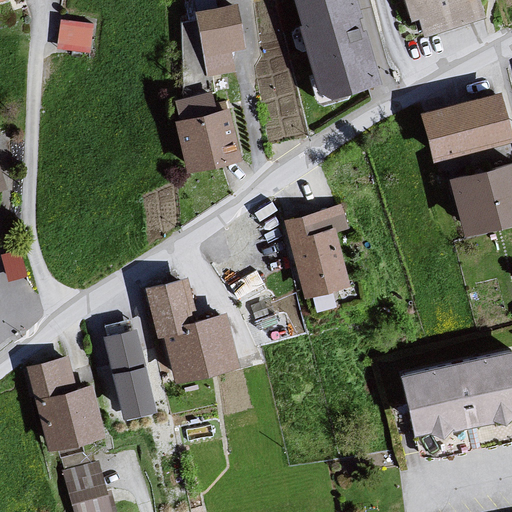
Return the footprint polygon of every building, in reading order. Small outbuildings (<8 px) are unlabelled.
[(352,0),(284,0),(316,105),(379,87),(352,0)] [(410,0),(421,35),(482,16),(476,0),(410,0)] [(232,3),(186,11),(198,83),(232,77),(228,56),(240,50),(232,3)] [(91,47),(94,16),(60,12),(56,42),(91,47)] [(498,92),(418,113),(431,161),(510,139),(498,92)] [(228,105),(171,119),(185,173),(241,158),(228,105)] [(511,162),(446,179),(461,236),(511,222),(511,162)] [(337,209),(283,224),(305,302),(350,290),(334,232),(343,230),(337,209)] [(1,253),(7,274),(25,270),(19,248),(1,253)] [(187,276),(143,286),(155,336),(164,334),(175,382),(237,368),(225,313),(197,319),(187,276)] [(105,329),(114,413),(149,409),(140,326),(105,329)] [(511,350),(397,375),(410,434),(511,411),(511,350)] [(67,360),(24,371),(46,454),(103,439),(88,385),(74,388),(67,360)] [(108,511),(94,458),(51,470),(62,511),(108,511)]
